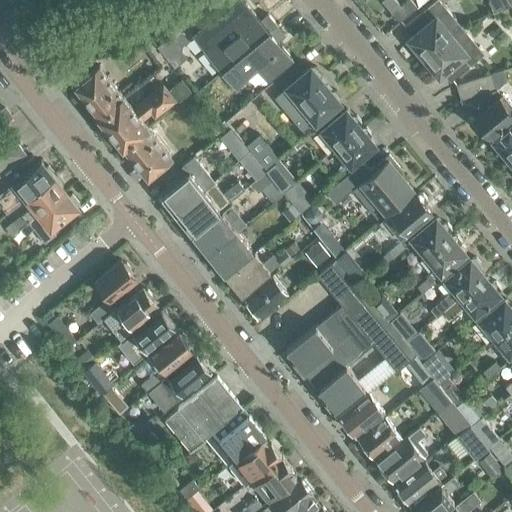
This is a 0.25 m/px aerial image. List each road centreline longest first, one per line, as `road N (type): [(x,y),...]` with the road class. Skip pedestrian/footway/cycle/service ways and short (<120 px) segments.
road 1 (residential): [(376,511),(0,51)]
road 2 (residential): [(511,237),(321,0)]
